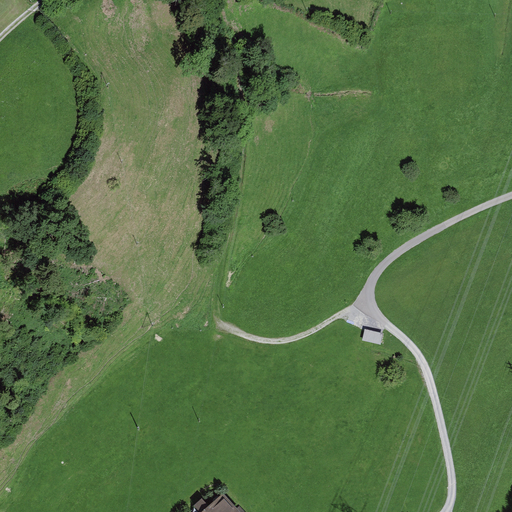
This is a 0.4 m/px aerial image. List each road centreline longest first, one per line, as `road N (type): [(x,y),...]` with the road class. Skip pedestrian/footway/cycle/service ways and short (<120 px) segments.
road 1 (track): [(215,0),(220,42),(243,76),(242,167),(215,322),(267,340),(303,335),(366,306)]
road 2 (track): [(366,306),(421,361),(452,475),(448,511)]
road 3 (track): [(366,306),(367,290),(402,252),(511,197)]
